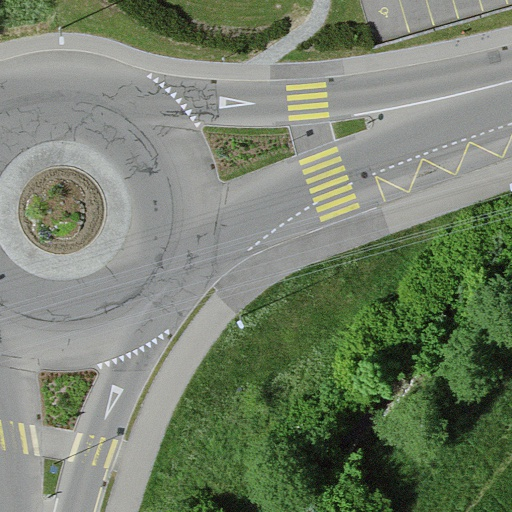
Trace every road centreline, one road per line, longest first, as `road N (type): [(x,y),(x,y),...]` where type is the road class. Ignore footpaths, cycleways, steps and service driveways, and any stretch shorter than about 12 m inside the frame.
road 1 (tertiary): [(505,83),(316,104),(187,97),(133,105)]
road 2 (tertiary): [(187,244),(244,221),(331,164),(505,83)]
road 3 (tertiary): [(47,511),(85,333)]
road 4 (tertiary): [(187,244),(191,203),(182,162),(166,133),(133,105)]
road 5 (tertiary): [(85,333),(149,304),(187,244)]
road 6 (tertiary): [(133,105),(68,86),(0,106)]
